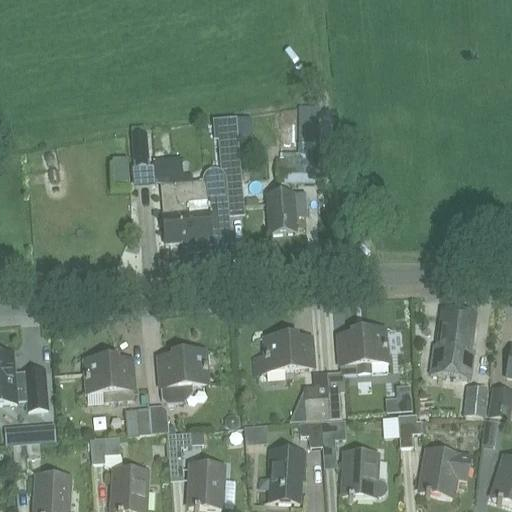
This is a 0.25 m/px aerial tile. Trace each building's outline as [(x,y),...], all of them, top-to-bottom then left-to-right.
[(164,247),(182,246),(208,244),(208,249),(230,248),(228,221),(244,220),(238,143),(250,142),(248,121),(236,122),(236,121),(211,123),(213,143),(217,143),(220,175),(217,173),(213,173),(209,174),(206,177),(204,180),(203,184),(169,187),(168,180),(154,181),(153,168),(148,168),(145,134),(130,136),(133,169),(130,169),(132,190),(160,188),(163,218),(162,218),(164,247)] [(275,187),(318,187),(318,161),(315,161),(316,145),(301,145),(301,156),(276,155),(275,187)] [(266,199),(269,239),(295,236),(293,197),(266,199)] [(246,209),(258,208),(257,200),(245,201),(246,209)] [(435,348),(431,377),(469,382),(474,354),(471,353),(476,319),(441,314),(436,349),(435,348)] [(340,370),(389,366),(386,333),(352,336),(352,339),(338,340),(340,370)] [(297,340),(262,343),(263,358),(252,359),(253,377),(314,372),(311,342),(297,343),(297,340)] [(172,361),(158,362),(160,392),(161,403),(167,408),(183,407),(192,396),(191,389),(209,388),(207,355),(172,357),(172,361)] [(12,358),(0,358),(0,408),(15,408),(15,407),(25,407),(25,416),(46,415),(44,376),(23,377),(24,382),(14,382),(12,358)] [(82,365),(84,398),(103,397),(104,407),(132,405),(132,394),(134,394),(132,364),(117,365),(117,362),(82,365)] [(330,424),(328,397),(327,377),(312,378),(313,390),(302,391),(305,426),(330,424)] [(484,421),(487,393),(466,391),(463,419),(484,421)] [(509,425),(511,404),(511,395),(491,392),(486,422),(509,425)] [(339,396),(328,397),(330,424),(341,423),(339,396)] [(150,412),(152,438),(168,437),(166,413),(162,409),(148,410),(148,412),(150,412)] [(150,412),(148,412),(123,415),(125,440),(152,438),(150,412)] [(225,423),(225,428),(229,432),(235,432),(238,428),(238,422),(234,418),(228,419),(225,423)] [(397,420),(398,451),(411,451),(410,438),(421,437),(421,425),(416,425),(415,419),(397,420)] [(343,424),(321,425),(323,451),(321,451),(323,473),(336,472),(334,444),(345,443),(343,424)] [(493,451),(496,426),(484,424),(481,449),(493,451)] [(323,451),(321,425),(298,427),(299,440),(308,440),(309,452),(321,451),(323,451)] [(20,431),(22,448),(37,447),(36,429),(20,431)] [(166,438),(168,464),(181,463),(180,450),(198,449),(197,436),(166,438)] [(118,441),(89,442),(90,468),(103,468),(103,459),(119,459),(118,441)] [(38,447),(12,449),(14,474),(27,473),(26,463),(40,462),(38,447)] [(419,497),(452,502),(456,481),(466,483),(470,462),(427,454),(419,497)] [(269,506),(299,507),(301,472),(304,472),(304,456),(271,455),(270,470),(271,471),(269,506)] [(376,484),(377,458),(344,457),(342,500),(375,502),(375,501),(380,501),(383,499),(386,495),(386,490),(384,487),(381,484),(376,484)] [(511,508),(511,462),(504,460),(491,502),(511,508)] [(188,511),(205,511),(220,511),(223,469),(190,467),(188,511)] [(144,511),(146,475),(114,473),(111,511),(144,511)] [(67,511),(70,481),(37,479),(34,511),(67,511)]
